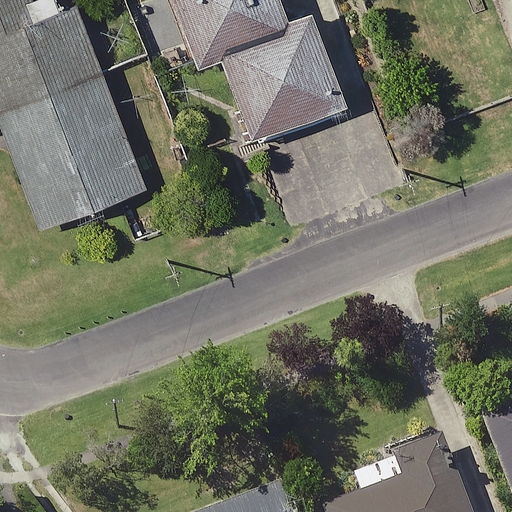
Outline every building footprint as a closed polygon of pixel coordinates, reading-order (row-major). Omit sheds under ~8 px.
[(36,23),(26,0),(0,0),(0,114),(43,227),(146,188),(77,7),(36,23)] [(292,26),(282,0),(175,0),(200,66),(224,57),(254,138),(347,103),(315,18),(292,26)] [(511,415),(490,424),(511,478),(511,415)] [(470,511),(445,448),(364,481),(373,503),(350,511),(470,511)] [(297,511),(293,498),(253,511),(297,511)]
